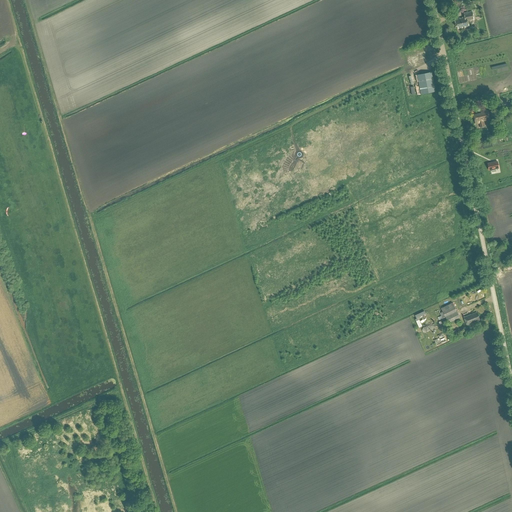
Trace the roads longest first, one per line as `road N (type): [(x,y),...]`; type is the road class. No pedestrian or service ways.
road 1 (track): [(157,511),(6,0)]
road 2 (unclassified): [(511,385),(433,0)]
